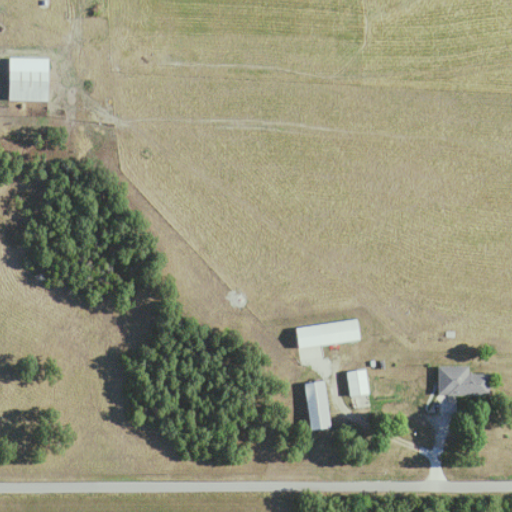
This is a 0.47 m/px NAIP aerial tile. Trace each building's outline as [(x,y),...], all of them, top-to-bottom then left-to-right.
[(49,99),(49,56),(10,56),(10,99),(49,99)] [(360,338),(357,318),(318,323),(320,344),(360,338)] [(469,365),(438,365),(438,394),(490,394),(490,373),(469,373),(469,365)] [(351,396),(370,393),(366,368),(347,371),(351,396)] [(305,382),(312,429),(333,426),(326,379),(305,382)]
